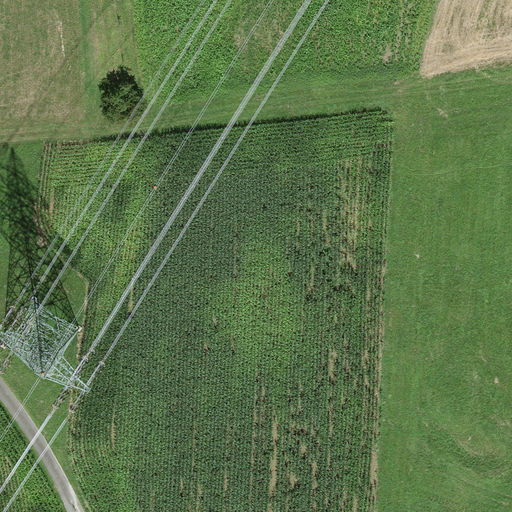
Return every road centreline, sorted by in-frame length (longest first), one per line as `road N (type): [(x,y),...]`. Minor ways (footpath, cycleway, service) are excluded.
road 1 (track): [(0,145),(337,104)]
road 2 (track): [(0,396),(69,511)]
